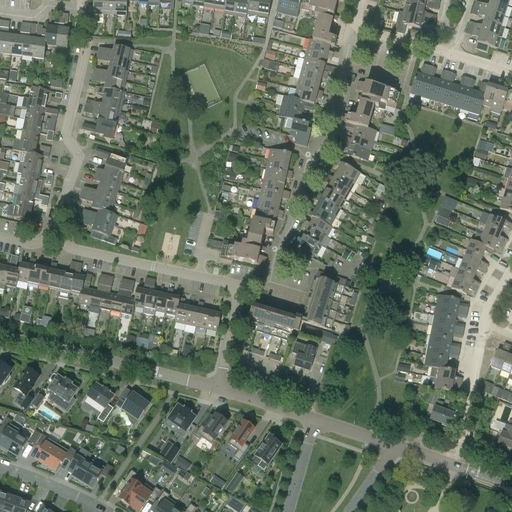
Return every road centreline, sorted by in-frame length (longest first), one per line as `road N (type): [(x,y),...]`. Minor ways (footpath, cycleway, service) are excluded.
road 1 (residential): [(57,241),(81,167),(75,107),(94,54),(85,0)]
road 2 (residential): [(218,388),(0,335)]
road 3 (residential): [(241,286),(57,241)]
road 4 (residential): [(357,29),(327,143),(306,160)]
road 5 (residential): [(450,465),(486,327)]
